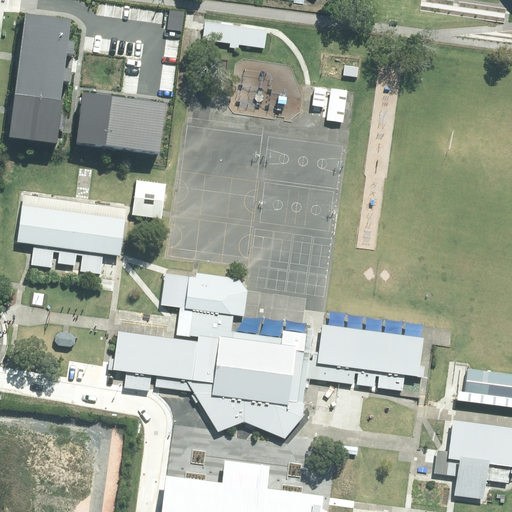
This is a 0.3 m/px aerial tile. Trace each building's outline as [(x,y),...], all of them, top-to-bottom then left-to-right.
[(111,9),(105,9),(102,36),(156,42),(159,11),(111,5),(111,9)] [(71,19),(25,13),(10,136),(57,142),(65,81),(70,82),(71,69),(66,68),(67,53),(73,54),(75,42),(68,41),(71,19)] [(264,35),(200,26),(196,49),(261,58),(264,35)] [(177,28),(165,28),(164,50),(175,51),(177,28)] [(116,74),(94,73),(94,94),(115,94),(116,74)] [(295,93),(285,92),(282,109),(292,111),(295,93)] [(83,93),(77,141),(159,152),(166,103),(83,93)] [(346,97),(326,94),(321,127),(342,130),(346,97)] [(168,184),(136,180),(132,216),(164,219),(168,184)] [(23,194),(17,245),(34,247),(32,267),(51,270),(54,253),(60,253),(59,264),(76,267),(77,258),(83,258),(81,272),(102,275),(105,256),(118,258),(124,208),(23,194)] [(238,278),(192,272),(191,277),(186,313),(235,318),(246,317),(250,290),(238,278)] [(191,277),(168,275),(164,306),(180,308),(179,312),(186,313),(191,277)] [(305,406),(307,336),(284,333),(283,338),(233,333),(235,318),(186,313),(179,312),(176,336),(198,338),(197,343),(192,381),(187,381),(192,389),(219,433),(244,422),(286,441),(302,419),(305,406)] [(424,341),(323,326),(317,365),(358,371),(355,387),(404,394),(406,377),(419,379),(424,341)] [(197,343),(118,333),(112,369),(126,371),(124,385),(149,389),(152,374),(157,374),(155,384),(192,389),(187,381),(192,381),(197,343)] [(358,371),(317,365),(316,380),(355,387),(358,371)] [(511,373),(467,368),(464,391),(511,396),(511,373)] [(511,429),(454,422),(450,453),(438,451),(435,474),(457,476),(455,497),(483,500),(485,482),(510,485),(511,469),(511,429)] [(14,471),(13,481),(36,483),(35,491),(60,494),(61,487),(84,490),(85,479),(90,480),(94,452),(89,451),(90,441),(67,438),(68,430),(44,427),(43,435),(19,432),(18,443),(12,442),(9,470),(14,471)] [(160,511),(317,511),(319,495),(263,488),(266,467),(220,462),(217,482),(165,475),(160,511)]
